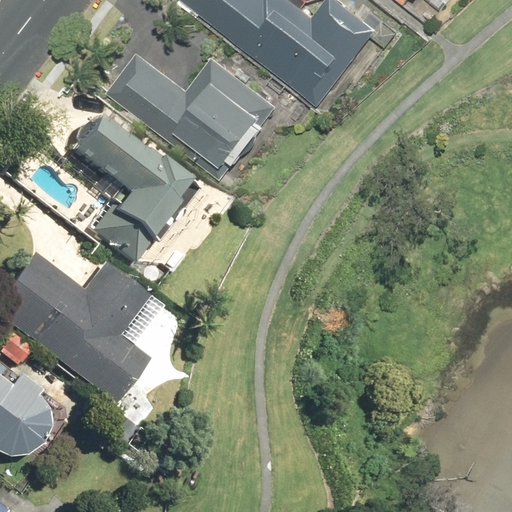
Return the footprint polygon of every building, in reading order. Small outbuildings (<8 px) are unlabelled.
[(180,0),(317,106),(371,38),(384,48),(395,34),(369,13),(362,22),(334,0),(326,0),(311,20),(300,10),(306,3),(302,0),(180,0)] [(137,54),(107,94),(221,180),(240,156),(244,153),(249,150),(252,148),(253,145),(255,141),(256,136),(262,128),(260,127),(276,107),(212,58),(187,91),(137,54)] [(115,200),(93,230),(136,263),(185,200),(182,197),(197,178),(167,155),(164,158),(152,148),(150,150),(102,114),(73,151),(120,187),(112,198),(115,200)] [(34,255),(0,299),(0,317),(114,404),(149,359),(119,337),(149,297),(104,262),(82,291),(34,255)] [(31,348),(11,333),(0,347),(0,353),(17,366),(31,348)] [(0,454),(7,458),(26,456),(41,445),(50,428),(47,409),(37,396),(41,391),(19,375),(10,386),(0,378),(0,454)]
